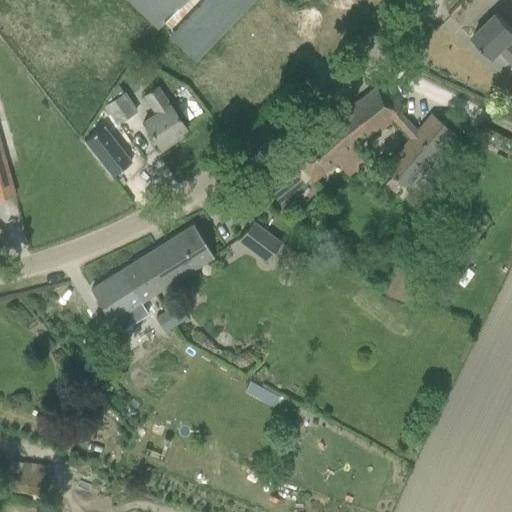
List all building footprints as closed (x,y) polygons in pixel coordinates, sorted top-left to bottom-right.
[(128,0),(157,27),(163,20),(171,28),(166,34),(183,50),(206,26),(216,36),(249,0),(128,0)] [(276,0),(267,11),(311,52),(335,27),(320,13),(332,0),(276,0)] [(511,40),(511,38),(511,30),(496,14),(471,38),(491,59),(499,51),(511,63),(511,40)] [(372,136),(403,111),(378,84),(290,155),(311,181),(335,161),(345,173),(363,158),(353,147),(370,133),(372,136)] [(104,106),(116,124),(135,111),(123,93),(104,106)] [(173,96),(126,131),(146,158),(162,147),(163,148),(172,141),(171,140),(187,128),(178,117),(185,112),(173,96)] [(402,188),(451,132),(431,115),(416,132),(382,170),(391,178),(385,185),(394,193),(400,186),(402,188)] [(7,173),(0,174),(0,199),(13,196),(7,173)] [(237,240),(266,261),(280,243),(251,221),(237,240)] [(194,225),(135,261),(155,292),(214,256),(205,242),(194,225)] [(135,261),(90,289),(101,306),(111,320),(155,292),(135,261)] [(187,317),(179,303),(166,311),(174,324),(187,317)] [(174,324),(166,311),(156,317),(164,330),(174,324)] [(249,381),(244,391),(273,407),(278,397),(249,381)] [(292,411),(283,418),(293,431),(302,425),(292,411)] [(4,478),(46,484),(49,465),(7,459),(4,478)]
